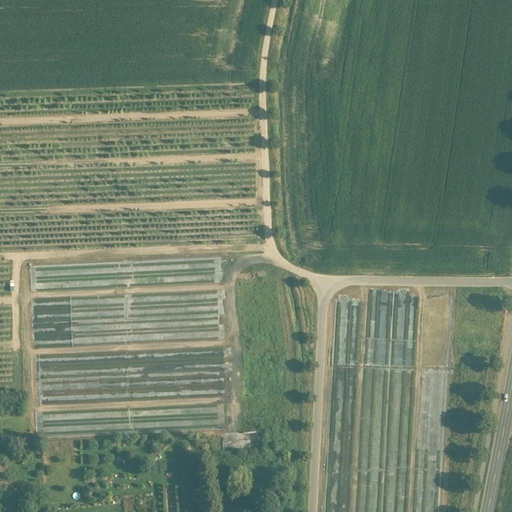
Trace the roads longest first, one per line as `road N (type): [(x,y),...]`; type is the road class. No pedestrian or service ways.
road 1 (residential): [(314,511),(328,280),(511,282)]
road 2 (track): [(278,0),(262,83),(272,243),(285,264),(328,280)]
road 3 (primary): [(488,511),(511,383)]
